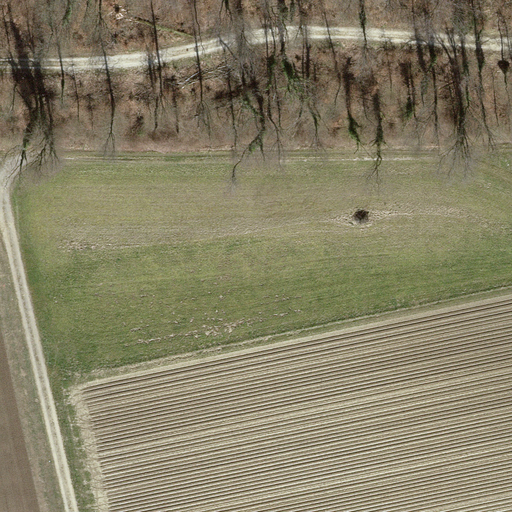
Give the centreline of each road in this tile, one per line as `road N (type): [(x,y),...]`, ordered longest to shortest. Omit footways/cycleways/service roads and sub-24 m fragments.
road 1 (track): [(0,149),(450,153),(511,177)]
road 2 (track): [(511,43),(283,32),(86,64),(0,65)]
road 3 (track): [(0,190),(67,511)]
